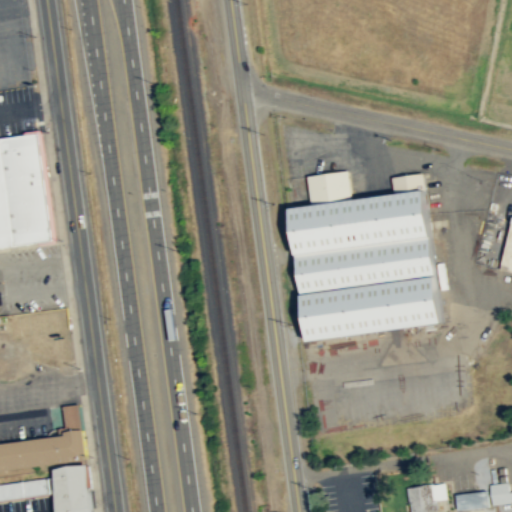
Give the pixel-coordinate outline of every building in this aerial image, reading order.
[(53,238),(0,245),(0,136),(39,130),(53,238)] [(446,320),(443,296),(439,274),(437,253),(433,233),(431,210),(427,187),(425,171),(410,172),(393,175),(396,191),(353,197),(349,168),(329,171),(309,174),(313,202),(292,205),(296,228),(298,253),(301,272),(304,290),(307,315),(302,327),(310,339),(446,320)] [(511,220),(501,268),(511,269),(511,220)] [(0,469),(88,458),(84,428),(74,428),(65,430),(65,434),(0,442),(0,469)] [(510,502),(510,484),(493,484),(493,502),(510,502)] [(409,511),(434,511),(434,485),(409,485),(409,511)] [(488,489),(456,493),(458,509),(489,506),(488,489)]
